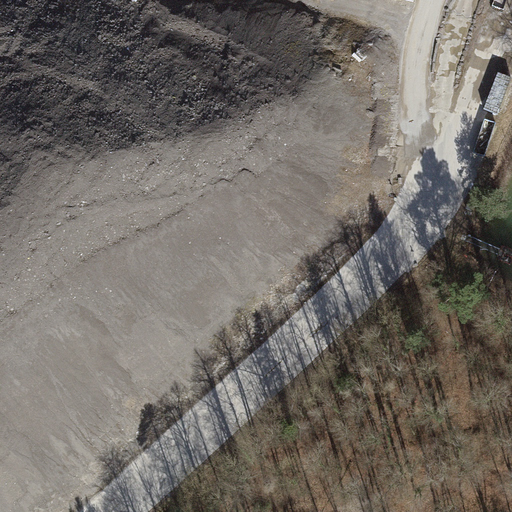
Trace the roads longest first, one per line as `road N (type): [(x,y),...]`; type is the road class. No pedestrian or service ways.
road 1 (track): [(426,0),(406,66),(406,204),(362,277),(85,511)]
road 2 (track): [(183,511),(425,290),(451,286),(511,315)]
road 3 (unknown): [(21,0),(96,87),(164,137)]
